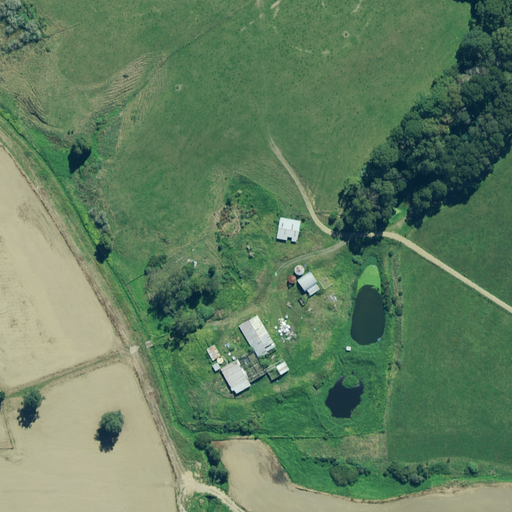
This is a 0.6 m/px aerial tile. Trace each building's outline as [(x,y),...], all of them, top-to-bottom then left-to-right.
[(306,223),(280,218),(277,239),(287,241),(288,237),(292,238),(291,241),(297,242),(298,236),(303,237),(306,223)] [(197,263),(188,260),(186,266),(195,269),(197,263)] [(303,267),(302,266),(301,266),(300,266),(299,265),(298,266),(297,266),(296,266),(296,267),(295,268),(294,269),(294,270),(294,271),(294,272),(294,273),(295,274),(295,275),(296,275),(297,276),(298,276),(299,276),(300,276),(301,276),(302,276),(303,275),(304,274),(304,273),(305,273),(305,272),(305,271),(305,270),(305,269),(304,268),(303,267)] [(321,289),(311,273),(298,282),(305,292),(307,290),(310,296),(321,289)] [(295,281),(296,280),(296,279),(296,278),(295,277),(295,276),(294,276),(293,275),(292,275),(291,275),(290,276),(289,276),(288,277),(288,278),(287,279),(287,280),(288,280),(288,281),(288,282),(289,282),(289,283),(290,283),(291,283),(291,284),(292,284),(293,284),(293,283),(294,283),(295,282),(295,281)] [(239,326),(253,352),(258,359),(260,358),(267,354),(266,352),(275,347),(257,316),(239,326)] [(215,346),(207,351),(213,361),(221,357),(215,346)] [(220,370),(233,391),(234,390),(236,394),(251,385),(236,361),(220,370)] [(289,370),(284,362),(276,367),(281,375),(289,370)]
